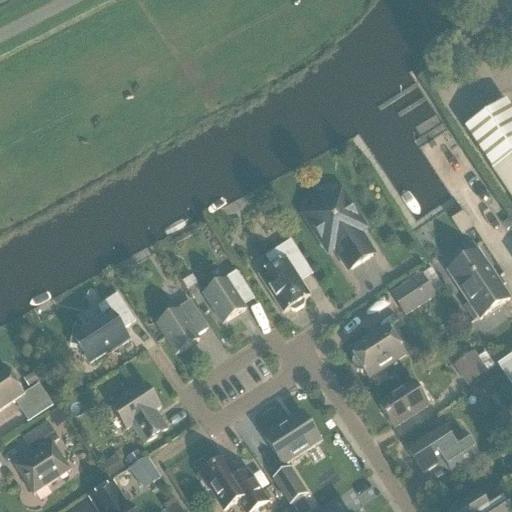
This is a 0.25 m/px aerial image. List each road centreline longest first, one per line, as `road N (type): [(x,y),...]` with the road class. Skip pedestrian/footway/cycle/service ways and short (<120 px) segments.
road 1 (residential): [(407,511),(309,355)]
road 2 (residential): [(193,427),(309,355)]
